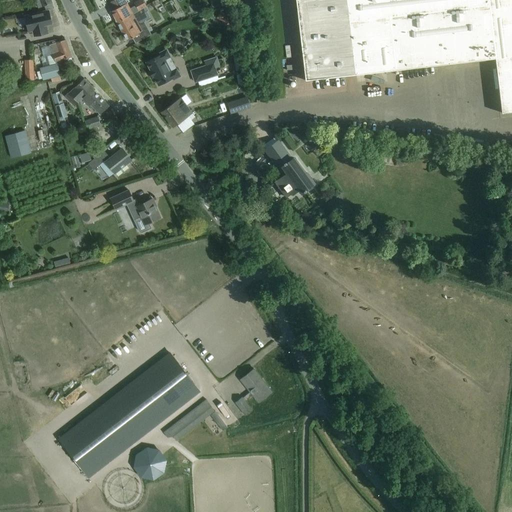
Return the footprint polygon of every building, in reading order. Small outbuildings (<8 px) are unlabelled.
[(45,9),(53,8),(50,0),(36,0),(35,0),(38,8),(44,6),(45,9)] [(110,12),(116,21),(145,5),(143,1),(129,8),(124,0),(113,0),(111,1),(115,9),(110,12)] [(511,0),(296,0),(306,80),(356,75),(496,58),(502,113),(511,111),(511,0)] [(219,4),(207,8),(210,15),(221,11),(219,4)] [(145,5),(116,21),(127,41),(135,36),(138,35),(132,25),(137,22),(140,24),(145,21),(145,20),(150,17),(147,12),(148,11),(145,5)] [(45,25),(51,24),(48,11),(24,16),(28,32),(32,31),(34,36),(47,33),(45,25)] [(223,29),(227,22),(219,17),(214,24),(223,29)] [(71,57),(65,40),(55,42),(49,45),(55,62),(71,57)] [(145,62),(153,77),(158,85),(172,78),(173,80),(180,76),(176,68),(170,72),(164,61),(168,58),(169,56),(166,51),(164,50),(159,53),(160,55),(145,62)] [(25,80),(33,80),(32,60),(24,60),(25,80)] [(213,63),(190,70),(194,82),(217,75),(213,63)] [(56,65),(39,69),(39,71),(41,78),(42,81),(53,77),(54,82),(60,80),(56,65)] [(4,84),(5,84),(20,84),(19,71),(3,72),(4,84)] [(243,73),(236,75),(237,84),(245,83),(243,73)] [(91,89),(93,88),(84,79),(75,87),(65,97),(74,106),(81,99),(91,89)] [(108,106),(91,89),(81,99),(86,105),(88,103),(99,114),(108,106)] [(57,113),(64,110),(59,92),(51,94),(57,113)] [(247,97),(227,102),(230,113),(250,107),(247,97)] [(191,112),(180,98),(161,112),(172,127),(191,112)] [(64,110),(57,113),(61,129),(66,127),(63,117),(66,117),(64,110)] [(86,129),(96,126),(100,125),(97,117),(83,121),(86,129)] [(4,140),(9,162),(28,159),(24,137),(4,140)] [(266,150),(280,169),(284,176),(276,182),(280,188),(287,197),(291,193),(298,188),(302,193),(304,192),(305,193),(307,191),(306,190),(312,186),(314,184),(306,173),(295,157),(292,159),(278,141),(266,150)] [(383,145),(380,164),(395,166),(398,148),(383,145)] [(109,158),(103,151),(102,149),(92,157),(94,159),(88,163),(93,169),(101,163),(100,162),(103,159),(105,161),(105,162),(114,173),(130,160),(121,148),(109,158)] [(128,190),(109,198),(115,209),(126,204),(132,201),(140,217),(133,220),(139,232),(141,233),(150,229),(148,223),(159,217),(152,202),(153,201),(152,199),(137,205),(135,200),(133,201),(128,190)] [(106,324),(111,336),(105,339),(109,349),(120,344),(110,322),(106,324)] [(170,353),(59,440),(87,476),(199,390),(170,353)] [(253,369),(245,375),(240,380),(250,392),(242,398),(241,398),(235,403),(245,415),(251,410),(245,402),(253,396),(258,402),(271,392),(253,369)] [(206,399),(163,433),(167,438),(173,437),(212,407),(206,399)] [(219,406),(216,408),(223,418),(226,416),(219,406)] [(227,427),(215,411),(203,419),(216,436),(227,427)]
